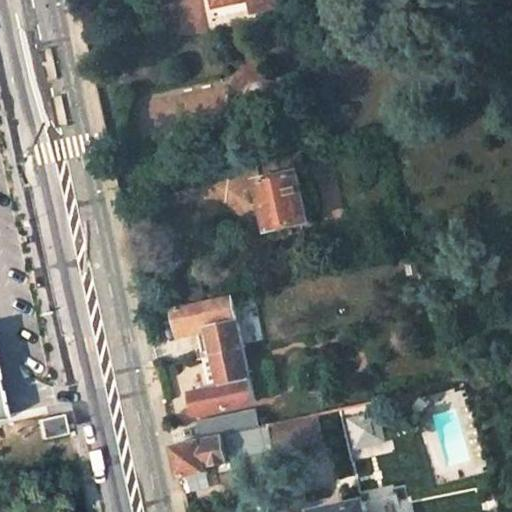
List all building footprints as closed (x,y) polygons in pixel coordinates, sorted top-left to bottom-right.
[(255,0),(258,9),(281,5),(279,0),(217,0),(219,4),(239,0),(255,0)] [(16,103),(8,105),(13,125),(21,123),(16,103)] [(312,220),(302,175),(309,173),(305,155),(259,165),(272,229),(312,220)] [(199,414),(256,402),(235,297),(177,310),(181,330),(197,326),(211,390),(194,394),(199,414)] [(249,429),(246,412),(220,417),(224,435),(249,429)] [(319,414),(270,424),(276,451),(324,440),(319,414)] [(64,415),(40,421),(44,440),(68,435),(64,415)] [(209,467),(276,451),(270,424),(249,429),(224,435),(176,445),(183,477),(210,471),(209,467)] [(370,511),(368,501),(319,511),(318,511),(370,511)]
